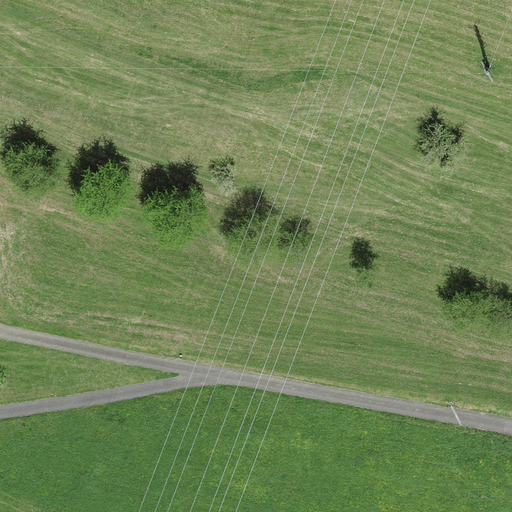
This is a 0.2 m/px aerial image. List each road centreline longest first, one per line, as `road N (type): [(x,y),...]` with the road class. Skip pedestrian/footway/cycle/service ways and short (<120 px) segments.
road 1 (unclassified): [(0,329),(511,425)]
road 2 (track): [(0,412),(219,372)]
